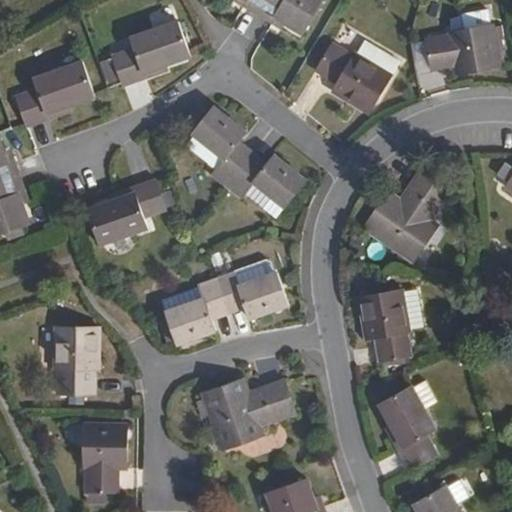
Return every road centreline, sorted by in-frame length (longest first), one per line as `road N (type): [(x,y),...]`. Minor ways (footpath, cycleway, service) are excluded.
road 1 (residential): [(48,166),(210,76),(236,81),(351,175)]
road 2 (residential): [(180,480),(160,480),(156,372),(331,331)]
road 3 (residential): [(377,511),(351,441),(331,331)]
road 4 (residential): [(351,175),(382,146),(430,121),(511,112)]
road 5 (residential): [(331,331),(326,232),(351,175)]
